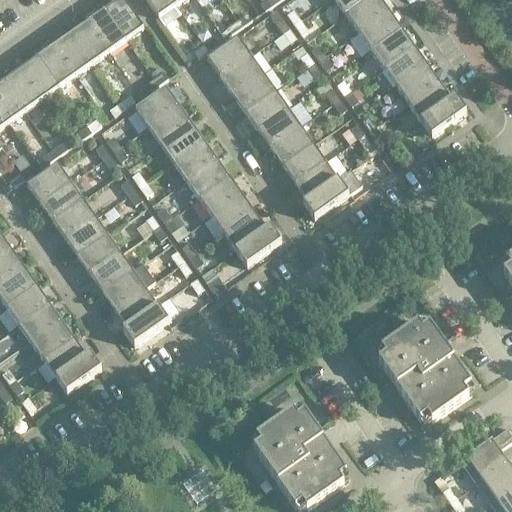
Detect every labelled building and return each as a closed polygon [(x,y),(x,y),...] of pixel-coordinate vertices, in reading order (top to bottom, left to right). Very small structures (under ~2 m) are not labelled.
[(176,9),(169,0),(143,0),(159,21),(176,9)] [(189,0),(169,0),(176,9),(189,0)] [(372,0),(335,0),(333,2),(345,19),(372,0)] [(389,15),(378,0),(372,0),(345,19),(358,37),(389,15)] [(276,7),(271,1),(261,8),(265,15),(276,7)] [(144,32),(122,2),(105,14),(126,44),(144,32)] [(126,44),(105,14),(88,26),(109,56),(126,44)] [(287,19),(294,29),(301,25),(293,14),(287,19)] [(402,33),(389,15),(358,37),(371,55),(402,33)] [(247,17),(237,25),(242,31),(252,24),(247,17)] [(275,27),(283,37),(289,33),(282,22),(275,27)] [(242,31),(237,25),(227,32),(231,39),(242,31)] [(308,35),(301,25),(294,29),(302,40),(308,35)] [(109,56),(88,26),(72,38),(93,68),(109,56)] [(297,43),(289,33),(283,37),(290,48),(297,43)] [(414,51),(402,33),(371,55),(383,73),(414,51)] [(93,68),(72,38),(55,50),(76,80),(93,68)] [(214,41),(204,48),(208,55),(219,47),(214,41)] [(207,63),(208,64),(220,81),(250,60),(237,41),(207,63)] [(208,55),(204,48),(193,55),(198,62),(208,55)] [(76,80),(55,50),(38,61),(59,92),(76,80)] [(312,54),(319,65),(326,60),(318,50),(312,54)] [(426,69),(414,51),(383,73),(396,90),(426,69)] [(300,62),(308,73),(314,68),(307,58),(300,62)] [(263,77),(250,60),(220,81),(232,99),(263,77)] [(333,70),(326,60),(319,65),(326,75),(333,70)] [(59,92),(38,61),(21,73),(42,103),(59,92)] [(322,78),(314,68),(308,73),(315,83),(322,78)] [(439,86),(426,69),(396,90),(408,108),(439,86)] [(159,71),(150,77),(154,83),(163,77),(159,71)] [(42,103),(21,73),(4,85),(25,115),(42,103)] [(154,83),(153,84),(158,90),(168,83),(164,76),(163,77),(154,83)] [(275,95),(263,77),(232,99),(244,117),(275,95)] [(158,90),(153,84),(143,91),(148,98),(158,90)] [(25,115),(4,85),(0,88),(0,114),(9,127),(25,115)] [(337,90),(344,100),(351,96),(344,85),(337,90)] [(451,103),(439,86),(408,108),(420,126),(451,104),(451,103)] [(135,113),(148,132),(179,110),(166,92),(135,113)] [(326,98),(333,109),(340,104),(332,93),(326,98)] [(288,113),(275,95),(244,117),(257,135),(288,113)] [(358,106),(351,96),(344,100),(352,111),(358,106)] [(130,100),(120,107),(125,114),(135,106),(130,100)] [(455,101),(451,103),(451,104),(420,126),(432,141),(466,117),(455,101)] [(347,114),(340,104),(333,109),(340,119),(347,114)] [(125,114),(120,107),(110,114),(114,121),(125,114)] [(191,128),(179,110),(148,132),(161,149),(191,128)] [(300,131),(288,113),(257,135),(270,153),(300,131)] [(0,133),(9,127),(0,114),(0,133)] [(362,125),(369,136),(376,131),(369,121),(362,125)] [(97,123),(86,131),(91,137),(101,130),(97,123)] [(204,145),(191,128),(161,149),(173,167),(204,145)] [(357,143),(358,144),(364,139),(357,129),(351,133),(357,143)] [(91,137),(86,131),(76,138),(81,145),(91,137)] [(313,149),(300,131),(270,153),(282,170),(313,149)] [(383,141),(376,131),(369,136),(377,146),(383,141)] [(350,132),(342,138),(350,148),(357,143),(351,133),(350,132)] [(372,149),(364,139),(358,144),(365,154),(372,149)] [(107,146),(114,156),(121,151),(113,141),(107,146)] [(217,164),(204,145),(173,167),(186,185),(217,164)] [(63,147),(53,154),(58,161),(68,154),(63,147)] [(96,154),(103,164),(110,159),(102,149),(96,154)] [(325,166),(313,149),(282,170),(294,188),(325,166)] [(382,153),(389,164),(396,159),(388,149),(382,153)] [(128,162),(121,151),(114,156),(121,166),(128,162)] [(58,161),(53,154),(42,162),(47,168),(58,161)] [(117,170),(110,159),(103,164),(110,174),(117,170)] [(23,160),(14,166),(21,176),(30,169),(23,160)] [(229,181),(217,164),(186,185),(198,203),(229,181)] [(338,184),(325,166),(294,188),(306,205),(307,205),(338,184)] [(27,190),(28,191),(40,208),(70,187),(58,168),(27,190)] [(30,171),(20,178),(24,184),(35,177),(30,171)] [(132,181),(139,191),(146,187),(138,176),(132,181)] [(24,184),(20,178),(9,185),(14,192),(24,184)] [(242,199),(229,181),(198,203),(211,221),(242,199)] [(120,189),(128,199),(134,195),(127,184),(120,189)] [(349,200),(338,184),(307,205),(306,205),(303,208),(314,224),(349,200)] [(83,204),(70,187),(40,208),(52,226),(83,204)] [(153,197),(146,187),(139,191),(146,202),(153,197)] [(142,205),(134,195),(128,199),(135,210),(142,205)] [(254,217),(242,199),(211,221),(223,238),(254,217)] [(95,222),(83,204),(52,226),(65,244),(95,222)] [(157,217),(164,227),(171,222),(164,212),(157,217)] [(266,234),(254,217),(223,238),(236,256),(266,234)] [(178,218),(171,222),(178,232),(184,227),(178,218)] [(146,225),(153,235),(160,230),(152,220),(146,225)] [(108,240),(95,222),(65,244),(77,262),(108,240)] [(178,232),(171,222),(164,227),(172,237),(178,233),(178,232)] [(167,241),(160,230),(153,235),(160,245),(167,241)] [(270,231),(266,234),(236,256),(247,272),(281,247),(270,231)] [(0,262),(12,254),(0,238),(0,262)] [(120,258),(108,240),(77,262),(90,280),(120,258)] [(182,252),(189,262),(196,258),(189,247),(182,252)] [(0,288),(24,272),(12,254),(0,262),(0,288)] [(170,260),(178,270),(184,266),(177,255),(170,260)] [(133,275),(120,258),(90,280),(102,297),(133,275)] [(203,268),(196,258),(189,262),(196,273),(203,268)] [(503,278),(511,290),(511,262),(506,267),(510,273),(503,278)] [(192,276),(184,266),(178,270),(185,281),(192,276)] [(37,290),(24,272),(0,288),(0,303),(6,312),(37,290)] [(145,293),(133,275),(102,297),(115,315),(145,293)] [(202,280),(209,290),(216,286),(208,275),(202,280)] [(198,298),(204,294),(197,283),(190,288),(198,298)] [(49,308),(37,290),(6,312),(18,330),(49,308)] [(158,311),(145,293),(115,315),(127,332),(127,333),(158,311)] [(62,326),(49,308),(18,330),(31,347),(62,326)] [(169,326),(158,311),(127,333),(127,332),(123,335),(134,351),(169,326)] [(74,343),(62,326),(31,347),(43,365),(74,343)] [(473,397),(474,393),(430,330),(423,335),(418,329),(381,355),(386,361),(379,366),(423,429),(427,430),(473,397)] [(86,360),(74,343),(43,365),(56,382),(86,361),(86,360)] [(90,357),(86,360),(86,361),(56,382),(67,398),(101,374),(90,357)] [(2,379),(9,389),(16,384),(9,374),(2,379)] [(23,395),(16,384),(9,389),(17,399),(23,395)] [(12,403),(5,392),(0,395),(0,400),(5,407),(12,403)] [(29,417),(36,412),(28,402),(22,407),(29,417)] [(24,421),(17,410),(10,415),(18,425),(24,421)] [(254,454),(280,491),(294,511),(310,511),(348,486),(349,481),(317,436),(305,418),(298,423),(294,417),(256,443),(261,449),(254,454)] [(475,487),(476,488),(507,466),(499,455),(511,446),(511,435),(509,431),(460,466),(461,468),(462,467),(471,475),(476,487),(475,487)] [(511,495),(511,472),(507,466),(476,488),(477,489),(486,497),(491,508),(490,509),(491,510),(511,495)] [(449,492),(442,497),(450,507),(456,502),(449,492)] [(511,511),(511,495),(491,510),(492,511),(493,510),(494,511),(511,511)] [(462,511),(463,511),(456,502),(450,507),(453,511),(462,511)]
